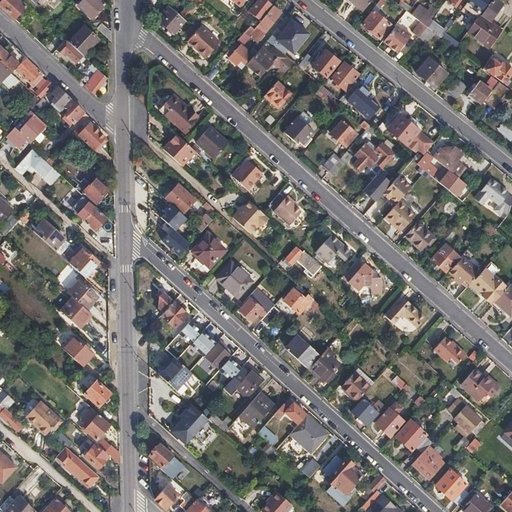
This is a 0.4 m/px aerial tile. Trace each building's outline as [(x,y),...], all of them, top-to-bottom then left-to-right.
[(14,0),(2,0),(0,2),(0,5),(14,19),(25,6),(20,0),(17,2),(14,0)] [(98,0),(86,0),(83,3),(88,7),(84,12),(90,18),(103,4),(98,0)] [(196,8),(197,9),(203,2),(204,0),(199,0),(193,7),(189,4),(180,14),(186,19),(196,8)] [(261,21),(274,6),(266,0),(259,0),(250,12),(257,18),(261,21)] [(350,0),(364,10),(371,0),(350,0)] [(468,0),(467,1),(466,3),(480,13),(489,0),(468,0)] [(479,15),(466,33),(489,49),(501,31),(490,22),(503,4),(497,0),(492,0),(481,16),(479,15)] [(186,22),(168,6),(161,15),(163,17),(159,21),(174,36),(186,22)] [(250,27),(243,35),(238,41),(242,43),(248,35),(257,42),(282,12),(274,6),(261,21),(259,24),(254,30),(250,27)] [(411,7),(410,9),(408,13),(421,23),(427,27),(431,22),(430,21),(416,11),(411,7)] [(419,7),(416,11),(430,21),(432,17),(419,7)] [(383,20),(376,15),(373,12),(362,26),(380,39),(390,25),(383,20)] [(378,12),(376,15),(383,20),(385,17),(378,12)] [(287,17),(268,41),(275,47),(281,52),(286,47),(293,53),(307,34),(287,17)] [(255,21),(250,27),(254,30),(259,24),(255,21)] [(427,27),(432,31),(442,38),(444,35),(449,28),(446,26),(444,29),(432,21),(431,22),(427,27)] [(101,23),(96,28),(108,38),(111,41),(111,32),(101,23)] [(412,33),(419,38),(427,27),(421,23),(412,33)] [(84,26),(68,43),(82,56),(97,39),(84,26)] [(202,26),(188,41),(207,58),(221,43),(202,26)] [(384,43),(398,54),(410,39),(408,36),(409,34),(406,32),(404,34),(396,27),(384,43)] [(427,27),(419,38),(424,41),(432,31),(427,27)] [(444,35),(442,38),(456,49),(458,45),(444,35)] [(82,56),(68,43),(65,40),(56,51),(62,56),(64,53),(76,64),(83,57),(82,56)] [(0,83),(1,84),(3,83),(7,87),(14,80),(9,75),(11,73),(25,57),(10,43),(2,51),(0,48),(0,83)] [(233,47),(225,56),(230,61),(236,66),(241,61),(246,66),(254,56),(242,45),(237,50),(233,47)] [(281,52),(275,47),(271,51),(268,54),(264,50),(248,67),(259,76),(272,62),(279,69),(276,72),(281,77),(294,62),(281,52)] [(325,51),(312,67),(326,78),(339,62),(325,51)] [(306,55),(298,66),(303,70),(311,59),(306,55)] [(41,72),(26,58),(16,70),(30,84),(32,82),(35,85),(42,78),(39,75),(41,72)] [(490,59),(482,69),(486,72),(486,71),(504,84),(511,73),(511,70),(502,64),(500,66),(490,59)] [(428,60),(417,73),(435,88),(446,74),(428,60)] [(340,86),(346,91),(359,75),(345,63),(331,80),(337,84),(335,87),(337,89),(340,86)] [(95,93),(107,79),(98,71),(86,84),(95,93)] [(42,78),(35,85),(39,89),(35,93),(41,98),(42,97),(53,86),(47,81),(45,82),(42,78)] [(448,91),(457,99),(466,87),(457,79),(448,91)] [(276,82),(263,97),(277,109),(290,95),(276,82)] [(356,82),(343,97),(347,100),(369,120),(379,108),(371,101),(369,103),(367,101),(371,95),(356,82)] [(499,82),(492,91),(497,94),(503,88),(504,86),(499,82)] [(469,95),(481,105),(491,92),(478,83),(469,95)] [(323,87),(321,86),(315,92),(328,103),(334,96),(323,87)] [(67,121),(71,126),(77,120),(84,112),(68,97),(57,87),(51,94),(56,98),(52,103),(60,110),(65,106),(70,110),(66,115),(69,119),(67,121)] [(511,94),(503,88),(497,94),(511,105),(511,94)] [(173,93),(171,95),(173,98),(189,112),(191,109),(173,93)] [(35,95),(23,108),(28,113),(29,111),(35,105),(40,100),(35,95)] [(171,95),(163,104),(166,107),(173,98),(171,95)] [(391,112),(399,102),(392,96),(384,107),(391,112)] [(41,98),(40,100),(35,105),(40,109),(47,102),(42,97),(41,98)] [(169,110),(165,115),(186,133),(195,124),(193,122),(199,115),(191,109),(189,112),(173,98),(166,107),(169,110)] [(467,114),(469,104),(463,103),(461,113),(467,114)] [(166,107),(163,104),(159,109),(165,115),(169,110),(166,107)] [(34,115),(29,111),(28,113),(13,129),(17,133),(31,118),(34,115)] [(84,112),(77,120),(81,124),(88,116),(84,112)] [(34,115),(31,118),(43,129),(46,126),(34,115)] [(426,153),(434,143),(418,131),(419,130),(411,123),(410,125),(398,115),(386,130),(414,152),(417,149),(424,155),(426,153)] [(11,131),(5,137),(18,149),(26,141),(30,144),(43,129),(31,118),(17,133),(13,129),(11,131)] [(296,120),(285,133),(296,143),(298,141),(304,147),(316,134),(303,122),(301,125),(296,120)] [(342,121),(330,134),(345,147),(357,135),(342,121)] [(370,126),(364,121),(360,125),(366,130),(370,126)] [(81,124),(73,133),(77,136),(78,135),(84,128),(81,124)] [(84,128),(78,135),(93,149),(104,137),(100,133),(101,132),(99,130),(97,131),(93,127),(92,128),(88,124),(84,128)] [(209,125),(196,140),(215,157),(228,142),(209,125)] [(370,126),(366,130),(373,135),(376,131),(370,126)] [(186,143),(176,135),(169,144),(170,145),(165,151),(182,166),(195,152),(186,143)] [(0,140),(0,147),(4,149),(9,141),(2,137),(0,140)] [(379,158),(386,165),(395,155),(381,143),(374,151),(366,144),(356,156),(359,159),(354,165),(361,171),(366,165),(370,168),(379,158)] [(424,155),(417,164),(425,172),(446,189),(455,197),(465,185),(458,179),(465,169),(457,162),(463,155),(454,148),(441,148),(433,157),(444,166),(439,172),(428,163),(433,158),(426,153),(424,155)] [(33,151),(15,170),(21,175),(26,170),(30,165),(36,170),(45,178),(53,169),(51,168),(45,162),(33,151)] [(339,160),(329,171),(335,176),(346,164),(345,163),(351,156),(347,152),(339,160)] [(323,166),(329,171),(339,160),(333,154),(323,166)] [(49,158),(45,162),(51,168),(56,164),(49,158)] [(253,164),(239,180),(253,193),(267,177),(253,164)] [(30,165),(26,170),(32,175),(36,170),(30,165)] [(1,168),(0,168),(0,177),(24,199),(29,193),(1,168)] [(45,178),(43,180),(50,186),(60,176),(53,169),(45,178)] [(363,190),(376,201),(382,194),(391,184),(378,173),(363,190)] [(224,178),(220,175),(217,178),(226,186),(228,182),(224,178)] [(390,198),(397,204),(400,201),(411,188),(398,176),(391,184),(382,194),(389,200),(390,198)] [(84,179),(76,188),(95,205),(108,191),(99,183),(101,182),(97,178),(90,185),(84,179)] [(479,207),(487,197),(488,196),(492,199),(491,200),(498,206),(494,211),(499,216),(503,212),(507,216),(511,209),(511,200),(506,196),(508,194),(504,191),(503,193),(500,191),(502,189),(490,179),(472,201),(479,207)] [(176,184),(163,198),(171,205),(181,215),(194,200),(176,184)] [(285,199),(279,193),(269,204),(275,209),(273,212),(289,226),(301,213),(296,209),(285,199)] [(285,199),(296,209),(299,205),(288,195),(285,199)] [(78,215),(95,231),(107,218),(83,197),(73,207),(80,214),(78,215)] [(0,199),(0,222),(11,210),(0,199)] [(395,206),(384,219),(400,233),(415,215),(400,201),(397,204),(395,206)] [(261,212),(250,202),(240,213),(239,212),(233,219),(250,234),(261,222),(265,225),(269,219),(261,212)] [(211,207),(208,204),(205,208),(210,213),(213,209),(211,207)] [(181,215),(171,205),(164,212),(166,214),(161,219),(173,230),(175,231),(186,219),(181,215)] [(25,211),(18,219),(24,224),(28,220),(26,218),(29,214),(25,211)] [(205,215),(194,227),(201,233),(211,221),(205,215)] [(15,216),(0,232),(4,236),(18,219),(15,216)] [(43,220),(33,232),(60,257),(71,245),(43,220)] [(482,222),(474,232),(477,235),(475,236),(476,237),(487,226),(482,222)] [(417,224),(406,237),(420,251),(427,243),(429,245),(434,240),(432,238),(417,224)] [(452,226),(439,240),(444,245),(457,231),(452,226)] [(175,231),(173,230),(162,242),(179,257),(190,245),(175,231)] [(331,232),(315,250),(327,261),(336,251),(344,259),(351,251),(331,232)] [(208,235),(192,252),(198,257),(196,259),(207,269),(224,250),(208,235)] [(3,241),(0,245),(0,252),(9,260),(16,251),(3,241)] [(438,251),(431,259),(445,272),(458,258),(449,250),(444,245),(438,251)] [(321,266),(304,251),(302,253),(296,247),(285,259),(292,265),(296,261),(312,275),(321,266)] [(83,248),(69,264),(84,277),(98,261),(83,248)] [(466,250),(461,256),(464,260),(469,253),(466,250)] [(460,258),(448,271),(456,278),(460,282),(461,284),(463,282),(469,287),(469,286),(481,273),(478,269),(470,262),(467,265),(465,263),(460,258)] [(354,261),(345,271),(350,276),(347,280),(358,290),(362,286),(370,286),(370,293),(380,293),(380,277),(372,277),(372,269),(364,262),(360,266),(354,261)] [(231,263),(216,279),(237,298),(252,282),(231,263)] [(485,269),(481,273),(469,286),(469,287),(468,288),(478,297),(480,295),(491,305),(494,302),(506,288),(495,277),(499,272),(489,263),(485,269)] [(36,271),(30,279),(36,283),(42,275),(36,271)] [(78,280),(67,293),(72,297),(87,311),(98,298),(78,280)] [(2,282),(0,283),(0,293),(3,296),(9,289),(2,282)] [(302,290),(294,282),(291,285),(299,292),(302,290)] [(506,288),(494,302),(510,316),(511,314),(511,287),(509,285),(506,288)] [(295,315),(297,317),(305,308),(308,305),(313,299),(306,294),(302,299),(293,290),(283,300),(297,313),(295,315)] [(252,293),(237,309),(251,322),(258,313),(263,318),(270,310),(252,293)] [(174,302),(165,294),(160,299),(158,308),(163,314),(173,302),(174,302)] [(87,311),(72,297),(60,311),(73,323),(80,328),(92,315),(87,311)] [(308,305),(310,307),(313,309),(315,307),(319,310),(322,308),(313,299),(308,305)] [(395,306),(386,316),(395,323),(400,317),(407,317),(419,328),(427,319),(405,299),(397,308),(395,306)] [(163,314),(161,317),(174,328),(186,315),(173,302),(163,314)] [(270,310),(263,318),(260,320),(265,325),(278,311),(273,306),(270,310)] [(190,345),(201,333),(189,322),(178,334),(190,345)] [(287,350),(308,369),(309,369),(317,360),(311,354),(314,351),(297,335),(292,341),(294,342),(287,350)] [(74,337),(63,349),(83,367),(94,355),(74,337)] [(444,337),(433,349),(445,359),(449,356),(457,363),(466,354),(457,346),(456,348),(444,337)] [(174,339),(164,350),(175,359),(177,361),(186,351),(174,339)] [(317,360),(309,369),(322,381),(338,364),(332,358),(334,355),(327,348),(317,360)] [(229,358),(218,371),(229,381),(241,369),(229,358)] [(175,359),(160,376),(176,390),(191,373),(177,361),(175,359)] [(249,367),(232,386),(243,397),(253,385),(255,388),(262,379),(249,367)] [(477,371),(463,386),(482,403),(491,393),(495,397),(502,390),(487,377),(486,379),(477,371)] [(341,387),(356,401),(369,388),(354,373),(341,387)] [(406,384),(397,376),(393,380),(402,388),(403,387),(406,384)] [(97,382),(85,395),(98,407),(110,394),(97,382)] [(406,384),(403,387),(417,400),(420,397),(406,384)] [(261,392),(239,417),(252,429),(274,405),(261,392)] [(13,402),(7,396),(0,403),(5,408),(6,409),(13,402)] [(415,403),(419,406),(424,400),(420,397),(417,400),(415,403)] [(464,437),(465,438),(481,421),(457,399),(448,409),(456,416),(453,419),(458,424),(454,428),(464,437)] [(352,412),(367,426),(385,408),(378,401),(371,409),(362,400),(352,412)] [(25,417),(34,424),(36,422),(48,433),(53,428),(55,425),(57,427),(62,422),(40,402),(25,417)] [(0,403),(0,416),(16,431),(15,433),(17,435),(25,426),(22,424),(21,424),(4,409),(5,408),(0,403)] [(201,413),(191,404),(180,417),(183,419),(177,426),(172,432),(185,444),(200,427),(207,433),(214,425),(208,420),(201,413)] [(306,415),(293,404),(288,409),(283,404),(282,406),(274,415),(279,419),(284,413),(297,425),(306,415)] [(376,424),(390,437),(404,422),(396,415),(401,409),(395,404),(390,409),(389,409),(376,424)] [(110,426),(91,409),(80,421),(84,424),(87,427),(85,430),(88,433),(96,441),(110,426)] [(214,425),(224,434),(234,422),(228,417),(223,422),(213,413),(208,420),(214,425)] [(306,415),(297,425),(290,433),(311,452),(326,434),(306,415)] [(183,419),(180,417),(174,423),(177,426),(183,419)] [(410,421),(395,436),(411,451),(426,435),(410,421)] [(36,422),(34,424),(46,435),(48,433),(36,422)] [(84,424),(80,429),(86,435),(88,433),(85,430),(87,427),(84,424)] [(263,427),(258,433),(260,435),(271,445),(272,446),(277,440),(263,427)] [(62,435),(57,440),(65,447),(67,449),(71,444),(62,435)] [(455,447),(460,452),(470,442),(465,438),(464,437),(455,447)] [(89,440),(83,446),(89,451),(84,457),(98,470),(99,469),(102,469),(104,466),(105,463),(109,458),(89,440)] [(104,441),(99,446),(120,465),(120,455),(104,441)] [(160,445),(150,455),(162,467),(160,469),(169,477),(181,464),(172,456),(160,445)] [(65,447),(55,458),(69,471),(71,469),(90,486),(98,477),(67,449),(65,447)] [(427,448),(414,462),(418,466),(416,468),(429,480),(444,464),(427,448)] [(288,452),(284,455),(295,465),(298,462),(288,452)] [(0,453),(0,481),(2,483),(16,467),(0,453)] [(336,456),(330,463),(354,485),(362,476),(352,467),(354,465),(345,457),(342,461),(339,459),(336,456)] [(312,461),(302,472),(309,479),(320,467),(312,461)] [(354,485),(330,463),(323,471),(328,476),(324,480),(331,486),(326,491),(342,506),(348,498),(345,495),(354,485)] [(436,486),(457,506),(459,504),(468,494),(463,489),(466,485),(450,470),(436,486)] [(379,475),(368,487),(375,493),(377,491),(386,481),(379,475)] [(167,485),(154,499),(165,509),(178,495),(167,485)] [(275,495),(271,500),(264,507),(269,511),(283,511),(291,504),(276,490),(274,493),(275,495)] [(468,494),(459,504),(463,508),(462,510),(464,511),(486,511),(491,508),(471,490),(468,494)] [(375,493),(362,507),(368,511),(367,511),(396,511),(393,509),(395,507),(377,491),(375,493)] [(186,511),(195,500),(186,492),(182,498),(185,501),(180,506),(186,511)] [(511,511),(511,492),(500,504),(509,511),(511,511)] [(34,511),(18,498),(12,505),(16,508),(14,511),(15,511),(34,511)] [(49,502),(39,511),(68,511),(55,500),(52,504),(49,502)] [(208,511),(197,501),(187,511),(208,511)]
